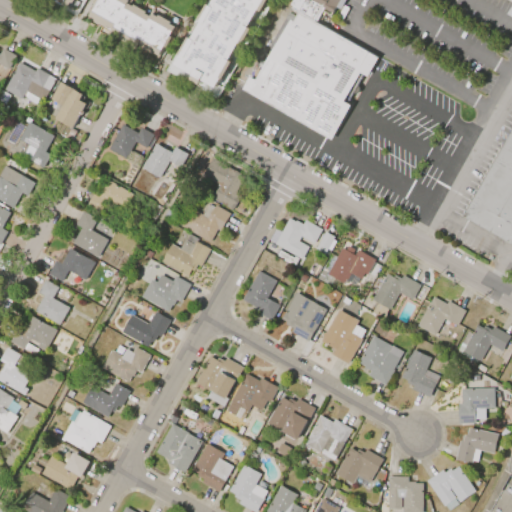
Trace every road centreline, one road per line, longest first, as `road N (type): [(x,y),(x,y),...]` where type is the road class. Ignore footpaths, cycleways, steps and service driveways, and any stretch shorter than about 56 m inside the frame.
road 1 (residential): [(511,296),(0,9)]
road 2 (residential): [(101,511),(289,175)]
road 3 (residential): [(0,305),(128,79)]
road 4 (residential): [(212,315),(422,438)]
